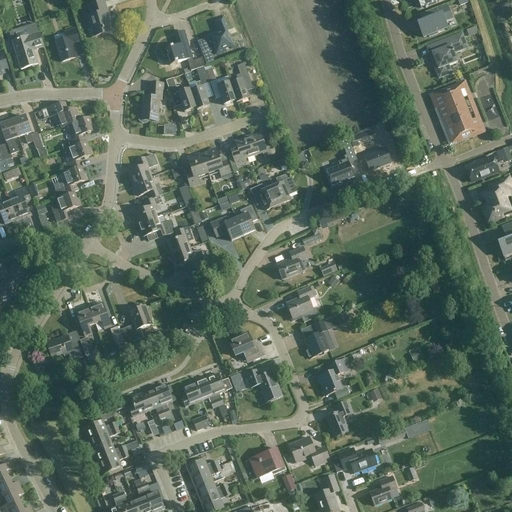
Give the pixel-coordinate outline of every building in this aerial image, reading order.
[(272,0),(268,0),(260,3),(267,23),(278,19),(280,23),(288,19),(282,5),(275,8),(272,0)] [(305,0),(291,0),(297,13),(308,8),(305,0)] [(416,0),(415,1),(417,7),(419,6),(420,9),(425,7),(425,9),(428,8),(427,6),(443,0),(416,0)] [(87,17),(90,27),(92,26),(95,37),(112,32),(105,12),(107,11),(104,1),(89,5),(92,15),(87,17)] [(252,17),(244,19),(250,34),(258,31),(256,27),(267,23),(260,3),(248,8),(252,17)] [(427,21),(418,25),(423,38),(429,36),(429,38),(437,35),(437,33),(447,29),(444,22),(452,19),(447,7),(425,16),(427,21)] [(209,36),(216,54),(235,47),(223,17),(216,20),(220,32),(209,36)] [(56,43),(62,63),(77,58),(72,44),(79,42),(76,29),(65,33),(67,39),(56,43)] [(187,60),(191,71),(204,67),(202,59),(193,62),(183,31),(175,34),(179,45),(163,50),(165,58),(167,58),(170,66),(187,60)] [(12,41),(21,70),(38,64),(34,51),(44,48),(39,34),(29,37),(29,36),(12,41)] [(437,67),(435,68),(439,79),(451,74),(448,66),(457,63),(453,54),(461,51),(459,45),(465,42),(462,35),(433,46),(435,53),(430,55),(432,62),(435,61),(437,67)] [(339,50),(324,55),(333,77),(349,71),(344,60),(352,58),(345,42),(337,45),(339,50)] [(297,67),(286,71),(294,91),(306,87),(302,78),(310,75),(304,60),(296,63),(297,67)] [(238,82),(231,85),(230,85),(236,102),(237,104),(249,100),(242,79),(249,76),(245,64),(237,67),(240,75),(236,76),(238,82)] [(191,92),(197,111),(210,107),(203,86),(209,84),(205,72),(204,69),(197,71),(201,82),(196,84),(198,90),(191,92)] [(205,72),(209,84),(216,82),(212,69),(205,72)] [(274,72),(265,75),(271,90),(279,87),(282,96),(294,91),(286,71),(275,76),(274,72)] [(191,92),(190,90),(183,93),(181,87),(176,89),(173,79),(167,82),(175,107),(181,105),(184,113),(196,109),(197,111),(191,92)] [(138,119),(138,121),(140,123),(142,124),(145,124),(147,124),(149,122),(158,122),(159,101),(162,101),(163,84),(151,83),(150,97),(143,97),(142,114),(139,114),(138,116),(138,119)] [(230,85),(231,85),(230,83),(218,87),(224,106),(236,102),(230,85)] [(458,87),(433,97),(438,109),(463,99),(458,87)] [(361,90),(346,96),(354,117),(368,112),(370,115),(377,112),(371,98),(365,100),(361,90)] [(338,99),(326,103),(333,122),(345,117),(338,99)] [(463,99),(438,109),(442,121),(467,111),(463,99)] [(326,103),(315,107),(322,126),(333,122),(326,103)] [(61,128),(71,125),(79,122),(76,115),(78,114),(76,108),(61,114),(58,106),(41,112),(44,120),(50,119),(52,124),(59,121),(61,128)] [(315,107),(303,112),(311,131),(322,126),(315,107)] [(442,121),(447,132),(471,122),(467,111),(442,121)] [(13,121),(19,138),(24,136),(28,145),(33,143),(36,151),(43,148),(37,134),(31,136),(31,134),(25,116),(13,121)] [(67,135),(72,148),(83,144),(80,137),(96,131),(93,125),(92,125),(89,118),(79,122),(71,125),(74,132),(67,135)] [(471,122),(451,131),(455,142),(470,136),(471,137),(481,133),(476,120),(471,122)] [(1,146),(6,161),(12,159),(11,156),(19,153),(14,140),(19,138),(13,121),(0,125),(6,144),(1,146)] [(249,136),(247,137),(254,156),(263,153),(264,157),(274,153),(271,143),(264,145),(260,134),(250,137),(249,136)] [(254,156),(247,137),(245,137),(245,139),(235,142),(239,153),(232,155),(236,166),(247,163),(246,159),(254,156)] [(64,159),(69,173),(80,169),(77,162),(93,156),(91,150),(89,150),(86,143),(83,144),(72,148),(69,149),(71,156),(64,159)] [(388,148),(365,155),(372,172),(394,164),(388,148)] [(209,154),(202,156),(209,175),(219,172),(221,177),(231,173),(227,162),(221,164),(216,149),(209,152),(209,154)] [(303,154),(291,159),(294,165),(299,163),(302,168),(308,166),(303,154)] [(132,183),(132,185),(151,178),(148,170),(158,166),(154,156),(137,162),(140,168),(129,172),(133,182),(132,183)] [(209,175),(202,156),(195,159),(194,157),(187,159),(192,174),(186,176),(190,188),(200,184),(198,179),(209,175)] [(467,171),(472,183),(498,173),(492,158),(475,164),(477,168),(467,171)] [(347,161),(326,169),(334,186),(354,179),(347,161)] [(54,186),(59,200),(63,198),(74,194),(72,187),(87,181),(85,175),(83,175),(81,168),(80,169),(69,173),(63,175),(66,181),(54,186)] [(278,184),(270,188),(279,207),(281,206),(280,205),(290,201),(288,195),(296,191),(291,179),(288,180),(286,175),(275,179),(278,184)] [(149,193),(151,200),(160,197),(162,196),(158,185),(154,187),(151,178),(132,185),(133,187),(134,187),(138,197),(149,193)] [(488,205),(485,206),(487,213),(484,214),(488,224),(511,215),(507,206),(511,204),(511,202),(508,191),(511,189),(511,188),(508,179),(491,185),(494,192),(484,196),(488,205)] [(279,207),(270,188),(262,191),(260,186),(250,190),(256,206),(263,203),(266,211),(276,207),(276,208),(279,207)] [(18,200),(10,203),(18,222),(20,221),(20,220),(30,216),(26,206),(32,203),(27,189),(15,194),(18,200)] [(63,198),(59,200),(57,200),(59,207),(52,209),(57,224),(68,220),(66,212),(81,206),(79,200),(77,200),(74,194),(63,198)] [(135,214),(139,226),(158,219),(155,212),(160,210),(158,205),(162,204),(160,197),(151,200),(145,203),(147,209),(135,214)] [(18,222),(10,203),(3,206),(1,200),(0,199),(0,215),(1,215),(5,225),(15,222),(16,223),(18,222)] [(351,210),(352,215),(365,212),(364,206),(351,210)] [(248,215),(236,220),(243,237),(255,231),(252,223),(257,220),(252,207),(246,209),(248,215)] [(158,219),(139,226),(144,238),(156,233),(158,240),(175,233),(171,222),(166,224),(164,217),(158,219)] [(243,237),(236,220),(224,225),(222,220),(215,223),(210,225),(216,239),(221,236),(228,233),(231,242),(243,237)] [(499,244),(504,258),(511,254),(511,224),(502,228),(507,241),(499,244)] [(167,244),(172,256),(190,249),(188,242),(191,241),(186,229),(175,233),(178,240),(167,244)] [(307,259),(304,252),(303,248),(290,253),(293,260),(277,267),(283,281),(302,273),(298,263),(307,259)] [(190,249),(172,256),(176,268),(187,264),(189,271),(201,266),(196,254),(193,255),(190,249)] [(4,267),(0,272),(19,284),(23,278),(28,282),(32,276),(15,266),(11,272),(4,267)] [(0,278),(5,281),(0,289),(17,300),(20,294),(15,291),(19,284),(0,272),(0,278)] [(300,299),(286,305),(290,315),(288,315),(291,323),(301,318),(304,324),(319,317),(316,310),(314,309),(312,309),(308,299),(313,297),(309,288),(297,293),(300,299)] [(0,305),(3,307),(7,301),(13,305),(17,300),(0,289),(0,305)] [(287,303),(296,298),(295,294),(285,299),(287,303)] [(103,304),(89,309),(96,326),(102,323),(105,331),(112,328),(103,304)] [(130,312),(136,328),(129,330),(134,343),(144,339),(141,329),(152,325),(145,307),(130,312)] [(96,326),(89,309),(77,314),(86,338),(92,335),(90,328),(96,326)] [(305,341),(308,350),(306,351),(310,360),(330,352),(322,334),(327,332),(323,322),(313,326),(317,336),(305,341)] [(110,331),(116,347),(123,345),(117,329),(110,331)] [(229,342),(235,357),(245,353),(247,360),(263,353),(258,343),(253,345),(248,333),(229,342)] [(68,354),(71,363),(82,359),(76,343),(71,345),(68,337),(47,345),(52,359),(68,354)] [(80,341),(86,357),(93,354),(87,338),(80,341)] [(352,370),(348,359),(326,368),(329,374),(317,379),(325,397),(335,393),(335,392),(342,389),(337,377),(352,370)] [(257,382),(266,404),(281,398),(271,373),(260,378),(258,371),(246,376),(249,385),(257,382)] [(219,375),(207,379),(218,408),(224,405),(219,395),(232,390),(228,380),(222,382),(219,375)] [(195,384),(202,402),(208,399),(213,410),(218,408),(207,379),(195,384)] [(185,408),(202,402),(195,384),(183,389),(187,397),(182,399),(185,408)] [(165,418),(166,418),(171,416),(167,405),(173,403),(166,385),(154,390),(165,418)] [(160,420),(165,418),(154,390),(142,395),(149,412),(156,409),(160,420)] [(133,419),(149,412),(142,395),(130,399),(134,408),(129,410),(133,419)] [(338,415),(327,419),(334,439),(349,433),(343,418),(352,415),(347,403),(335,408),(338,415)] [(192,423),(196,432),(210,426),(206,417),(192,423)] [(85,428),(90,440),(118,429),(116,424),(105,428),(103,421),(85,428)] [(90,440),(94,451),(112,444),(110,439),(120,434),(118,429),(90,440)] [(380,444),(405,435),(403,429),(378,439),(380,444)] [(289,447),(296,465),(311,459),(315,468),(329,462),(324,449),(315,453),(309,439),(289,447)] [(94,451),(99,464),(127,452),(125,447),(115,451),(112,444),(94,451)] [(330,458),(337,475),(344,472),(343,470),(350,467),(353,475),(375,467),(369,451),(356,457),(353,449),(330,458)] [(127,452),(99,464),(104,475),(121,468),(119,462),(129,458),(127,452)] [(254,469),(258,479),(271,473),(273,476),(286,471),(279,456),(272,459),(269,452),(248,461),(249,461),(253,470),(254,469)] [(186,467),(191,479),(219,467),(217,462),(206,466),(203,459),(186,467)] [(0,483),(9,479),(6,472),(12,470),(9,463),(0,467),(0,483)] [(191,479),(195,491),(213,484),(211,477),(221,473),(219,467),(191,479)] [(327,492),(315,496),(320,511),(338,511),(332,495),(339,492),(333,477),(323,481),(327,492)] [(379,483),(382,490),(370,495),(375,507),(393,500),(390,492),(396,490),(392,478),(379,483)] [(0,489),(4,497),(21,489),(18,483),(12,486),(9,479),(0,483),(0,489)] [(147,484),(142,486),(152,511),(157,511),(165,509),(157,492),(151,494),(147,484)] [(195,491),(200,503),(229,492),(226,485),(216,489),(213,484),(195,491)] [(140,499),(134,501),(138,511),(152,511),(142,486),(136,488),(140,499)] [(0,508),(0,511),(4,511),(21,504),(18,497),(24,494),(21,489),(4,497),(8,505),(0,508)] [(229,492),(200,503),(204,511),(215,511),(223,509),(220,500),(231,496),(229,492)] [(123,493),(118,495),(124,511),(138,511),(134,501),(128,504),(123,493)] [(124,511),(118,495),(112,498),(117,508),(110,511),(124,511)]
